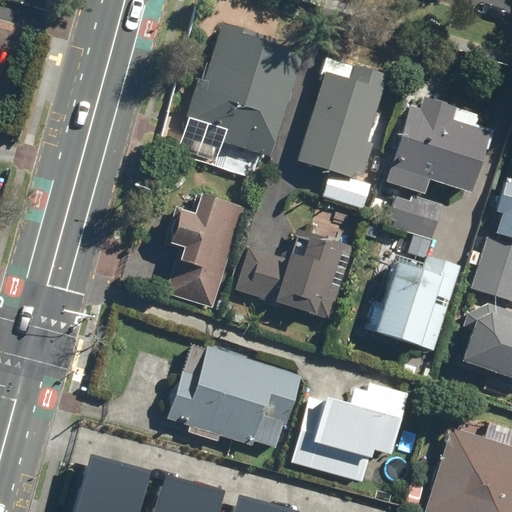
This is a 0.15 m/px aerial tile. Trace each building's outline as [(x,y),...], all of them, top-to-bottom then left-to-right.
[(215,142),(264,157),(296,53),(269,44),(271,38),(215,21),(185,118),(219,129),(215,142)] [(291,159),(346,175),(381,76),(349,64),(345,79),(320,70),(291,159)] [(421,178),(466,191),(484,131),(467,126),(471,113),(417,97),(413,108),(401,104),(378,181),(417,193),(421,178)] [(511,159),(506,179),(499,177),(489,210),(496,212),(490,234),(511,240),(511,159)] [(314,196),(354,208),(361,184),(322,172),(314,196)] [(158,291),(206,307),(239,208),(193,193),(187,212),(170,207),(159,241),(173,246),(158,291)] [(397,195),(386,223),(438,243),(449,216),(397,195)] [(227,290),(323,320),(346,247),(292,230),(282,260),(241,248),(227,290)] [(465,288),(511,301),(511,245),(481,236),(465,288)] [(371,332),(429,349),(454,265),(421,255),(417,269),(392,262),(371,332)] [(456,361),(511,379),(511,312),(482,302),(459,312),(454,325),(467,329),(456,361)] [(162,417),(247,443),(248,440),(274,448),(297,375),(203,345),(193,376),(176,370),(162,417)] [(283,460),(359,481),(369,446),(386,451),(404,390),(357,377),(349,406),(302,392),(283,460)] [(511,511),(511,446),(446,427),(420,511),(511,511)] [(84,457),(69,511),(129,511),(141,472),(84,457)] [(159,475),(149,511),(209,511),(216,491),(159,475)] [(234,492),(228,511),(289,511),(290,507),(234,492)] [(396,511),(398,509),(333,492),(327,511),(396,511)]
